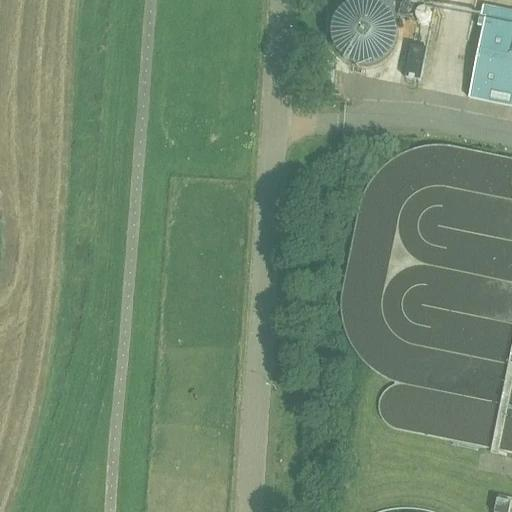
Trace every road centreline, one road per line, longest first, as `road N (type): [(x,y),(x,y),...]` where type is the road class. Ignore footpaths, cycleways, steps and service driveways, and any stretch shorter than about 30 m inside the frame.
road 1 (unclassified): [(254,511),(289,0)]
road 2 (unknown): [(435,131),(438,0)]
